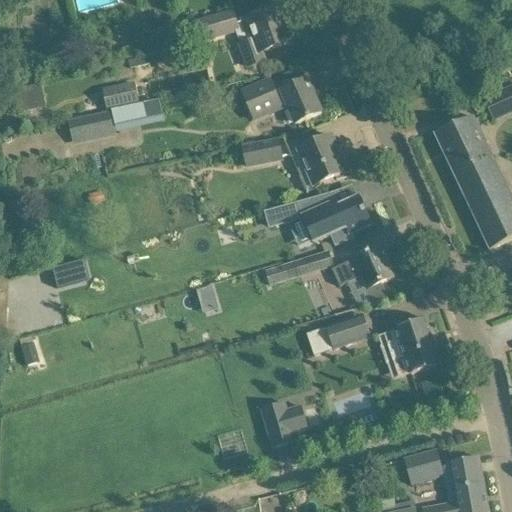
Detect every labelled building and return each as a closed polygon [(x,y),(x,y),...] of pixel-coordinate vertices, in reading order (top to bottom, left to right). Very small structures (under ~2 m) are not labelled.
[(278,10),(281,9),(281,8),(237,25),(233,13),(195,24),(201,42),(229,34),(232,41),(249,36),(251,41),(239,46),(248,69),(266,62),(263,54),(283,46),(283,47),(294,43),(286,21),(282,23),(278,10)] [(511,54),(508,46),(457,68),(468,91),(511,71),(511,54)] [(131,70),(146,66),(144,59),(129,62),(131,70)] [(134,85),(105,91),(109,111),(112,110),(147,102),(144,86),(153,84),(150,70),(132,74),(134,85)] [(296,125),(303,122),(322,114),(308,81),(276,95),(271,82),(243,94),(254,121),(288,107),(296,125)] [(511,88),(485,101),(495,123),(511,115),(511,88)] [(22,109),(45,106),(43,91),(20,94),(22,109)] [(161,104),(110,115),(114,134),(165,124),(161,104)] [(74,142),(114,134),(110,115),(70,123),(74,142)] [(490,252),(508,243),(511,241),(511,198),(473,117),(435,135),(490,252)] [(314,145),(292,155),(302,180),(308,177),(313,189),(336,179),(337,181),(353,178),(353,177),(352,177),(344,159),(342,160),(338,151),(341,149),(341,148),(337,149),(332,137),(314,145)] [(283,160),(279,141),(243,148),(247,168),(283,160)] [(333,194),(266,213),(271,229),(291,223),(289,218),(300,213),(315,245),(332,237),(337,247),(353,240),(351,235),(372,226),(360,199),(339,209),(333,194)] [(368,291),(377,287),(396,279),(382,249),(335,270),(341,282),(360,274),(368,291)] [(239,259),(241,270),(265,265),(262,253),(239,259)] [(266,273),(271,287),(332,266),(328,253),(307,260),(283,267),(266,273)] [(412,376),(442,366),(426,320),(396,330),(397,331),(387,334),(391,345),(382,348),(388,366),(406,359),(412,376)] [(334,352),(357,344),(349,321),(327,329),(327,330),(308,336),(315,357),(334,351),(334,352)] [(287,413),(285,405),(262,412),(273,450),(296,443),(294,436),(309,431),(302,408),(287,413)] [(437,451),(404,460),(412,487),(449,476),(455,504),(424,510),(424,511),(489,511),(480,459),(449,465),(449,464),(442,466),(437,451)] [(393,494),(381,496),(383,509),(395,507),(393,494)]
